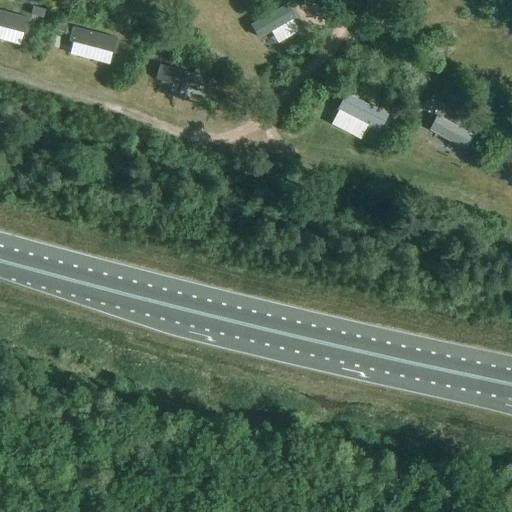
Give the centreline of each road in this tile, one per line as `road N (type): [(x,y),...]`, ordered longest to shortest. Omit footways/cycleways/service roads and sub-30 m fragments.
road 1 (trunk): [(475,377),(0,260)]
road 2 (track): [(330,0),(338,45),(233,144),(196,143),(0,73)]
